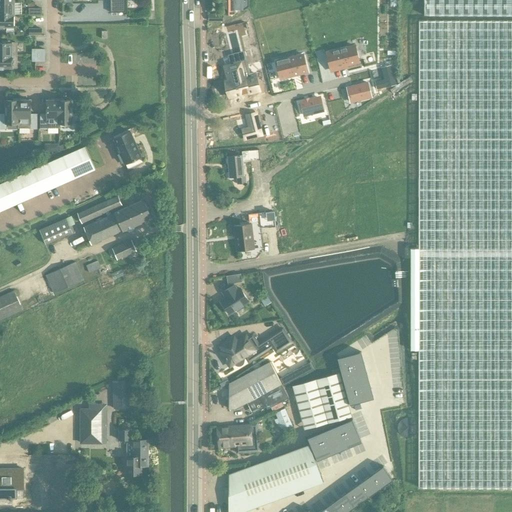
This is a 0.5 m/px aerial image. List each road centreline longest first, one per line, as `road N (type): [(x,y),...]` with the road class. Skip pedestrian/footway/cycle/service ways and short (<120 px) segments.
road 1 (tertiary): [(190,115),(192,511)]
road 2 (residential): [(349,79),(190,115)]
road 3 (residential): [(0,82),(54,80),(52,0)]
